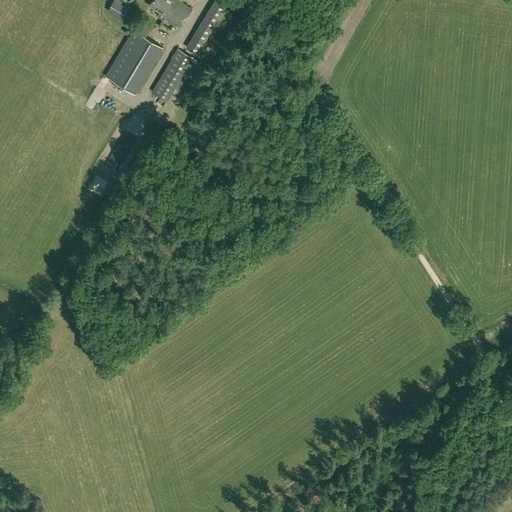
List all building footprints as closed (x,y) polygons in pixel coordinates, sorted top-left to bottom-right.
[(111,5),(108,10),(122,19),(129,9),(121,4),(123,0),(114,0),(111,5)] [(152,0),(149,5),(160,12),(157,15),(164,20),(165,17),(180,27),(192,9),(178,0),(152,0)] [(214,0),(186,47),(198,53),(202,56),(226,17),(223,15),(231,0),(214,0)] [(170,24),(167,29),(175,33),(178,28),(170,24)] [(135,93),(163,47),(133,29),(106,75),(135,93)] [(178,48),(152,91),(160,96),(161,97),(167,100),(175,87),(180,90),(200,59),(196,56),(194,58),(193,57),(178,48)] [(102,133),(114,142),(127,124),(115,115),(102,133)]
